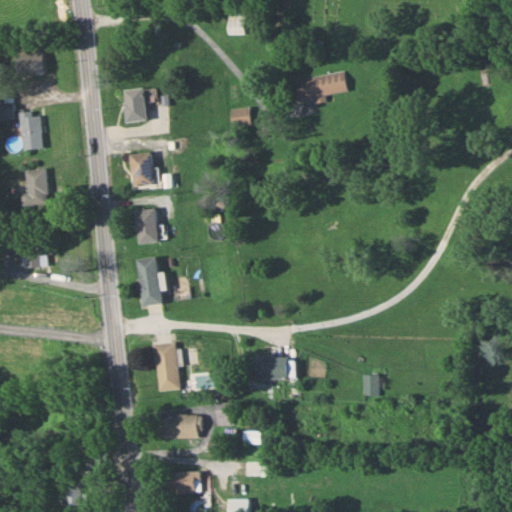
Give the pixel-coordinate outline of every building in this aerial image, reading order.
[(245,10),(228,9),(227,32),(244,33),(245,10)] [(131,69),(164,69),(164,52),(131,52),(131,69)] [(297,98),(314,96),(346,91),(343,69),(294,77),(297,98)] [(124,121),(145,119),(142,87),(121,88),(124,121)] [(0,116),(13,117),(13,102),(0,102),(0,116)] [(249,123),(249,106),(230,106),(230,123),(249,123)] [(39,109),(19,110),(23,147),(42,146),(39,109)] [(128,153),(131,185),(152,184),(150,151),(128,153)] [(46,202),(46,168),(24,168),(24,202),(46,202)] [(138,243),(158,240),(155,207),(134,209),(138,243)] [(26,239),(26,265),(49,265),(49,239),(26,239)] [(161,302),(157,256),(137,258),(141,303),(161,302)] [(155,389),(178,388),(176,341),(153,341),(155,389)] [(289,355),(255,355),(255,377),(289,377),(289,355)] [(364,392),(378,392),(378,373),(364,373),(364,392)] [(235,423),(234,400),(216,400),(216,423),(235,423)] [(157,436),(201,436),(201,413),(157,413),(157,436)] [(260,430),(244,430),(244,443),(260,443),(260,430)] [(209,449),(219,451),(221,442),(211,440),(209,449)] [(276,474),(276,460),(262,460),(262,474),(276,474)] [(200,491),(200,470),(162,470),(162,491),(200,491)] [(82,506),(82,481),(53,481),(54,498),(63,498),(63,506),(82,506)] [(227,498),(226,511),(249,511),(249,498),(227,498)]
